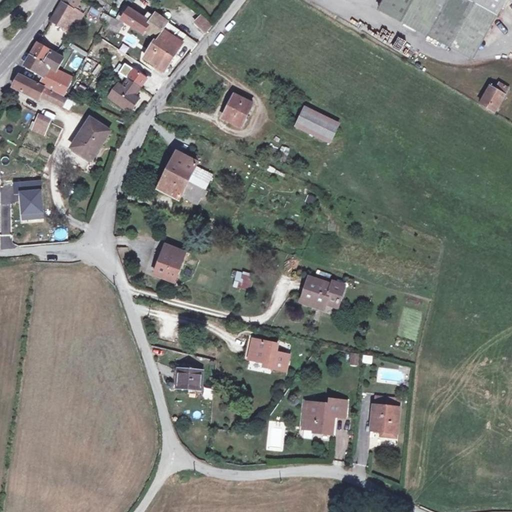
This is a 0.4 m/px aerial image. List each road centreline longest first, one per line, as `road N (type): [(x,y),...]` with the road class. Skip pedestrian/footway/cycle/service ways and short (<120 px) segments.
road 1 (unclassified): [(103,247),(103,211),(126,145),(236,0)]
road 2 (unclassified): [(178,456),(238,478),(332,471),(418,511)]
road 3 (unclassified): [(178,456),(103,247)]
